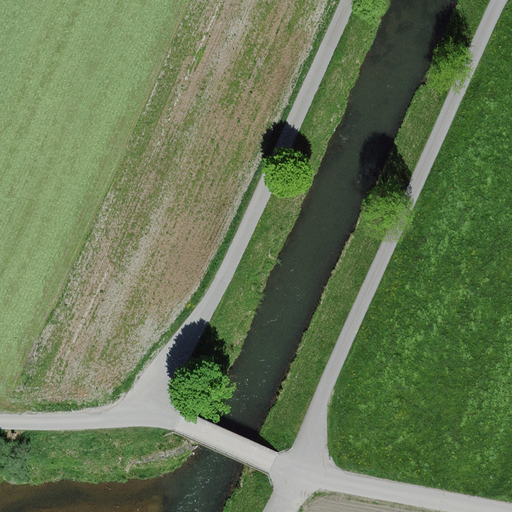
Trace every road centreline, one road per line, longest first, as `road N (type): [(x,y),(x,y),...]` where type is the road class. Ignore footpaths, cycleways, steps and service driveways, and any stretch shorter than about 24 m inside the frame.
road 1 (unclassified): [(346,0),(226,271),(142,419),(0,422)]
road 2 (unclassified): [(511,511),(289,469)]
road 3 (track): [(289,469),(191,428),(142,419)]
